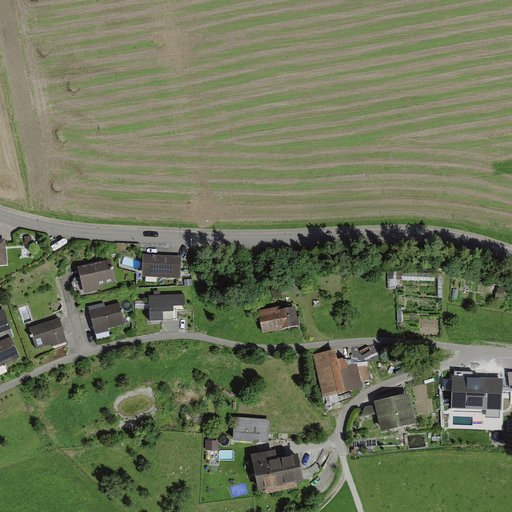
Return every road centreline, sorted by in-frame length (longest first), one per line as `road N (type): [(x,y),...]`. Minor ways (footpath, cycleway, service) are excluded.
road 1 (tertiary): [(0,215),(117,235),(436,236),(511,256)]
road 2 (residential): [(0,390),(67,359),(175,335),(273,348),(383,339),(465,347),(476,355)]
road 3 (residential): [(476,355),(364,394),(343,421),(343,462)]
